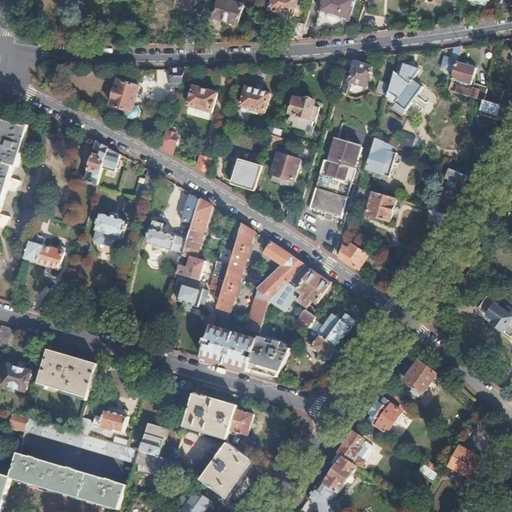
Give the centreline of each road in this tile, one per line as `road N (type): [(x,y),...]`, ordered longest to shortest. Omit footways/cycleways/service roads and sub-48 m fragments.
road 1 (residential): [(511,24),(252,53),(6,51)]
road 2 (residential): [(0,79),(241,208),(398,315)]
road 3 (residential): [(328,415),(0,308)]
road 4 (tertiary): [(398,315),(511,154)]
road 5 (residential): [(398,315),(511,414)]
road 6 (tertiary): [(328,415),(398,315)]
